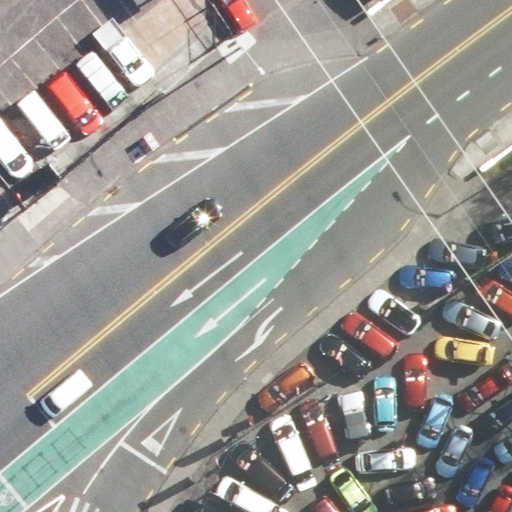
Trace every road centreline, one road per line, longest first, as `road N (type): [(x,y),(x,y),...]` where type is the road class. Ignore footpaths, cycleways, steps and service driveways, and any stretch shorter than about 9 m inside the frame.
road 1 (secondary): [(394,110),(384,185),(352,239),(139,452),(111,511)]
road 2 (secondary): [(0,424),(394,110)]
road 3 (secondary): [(394,110),(511,28)]
